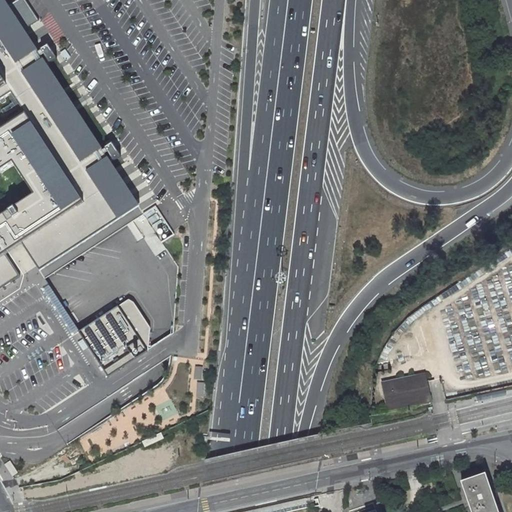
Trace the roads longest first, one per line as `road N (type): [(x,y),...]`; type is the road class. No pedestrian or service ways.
road 1 (trunk): [(273,511),(336,0)]
road 2 (trunk): [(277,511),(315,383),(351,311),(379,281),(511,186)]
road 3 (trunk): [(301,0),(246,404)]
road 4 (unclassified): [(175,511),(472,446),(511,450)]
road 5 (trunk): [(511,152),(484,181),(445,196),(394,187),(374,169),(348,100),(349,0)]
road 6 (trunk): [(254,169),(235,356),(246,404)]
road 7 (trunk): [(277,0),(254,169)]
road 8 (trunk): [(255,0),(245,135),(254,169)]
